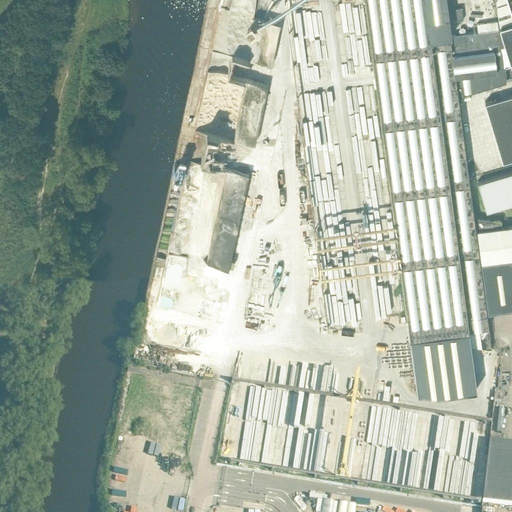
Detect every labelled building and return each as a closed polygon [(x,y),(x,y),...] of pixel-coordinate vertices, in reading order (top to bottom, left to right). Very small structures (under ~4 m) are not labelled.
[(450,35),(445,0),(364,0),(409,337),(469,329),(471,345),(491,348),(458,97),(506,82),(499,28),(450,35)] [(495,0),(499,26),(511,22),(511,15),(507,0),(495,0)] [(249,58),(272,63),(280,23),(257,18),(249,58)] [(510,61),(511,60),(511,22),(499,27),(510,61)] [(237,139),(255,143),(267,85),(246,80),(234,138),(237,139)] [(511,94),(485,103),(502,161),(511,158),(511,94)] [(231,170),(237,139),(234,138),(205,132),(199,163),(227,169),(231,170)] [(208,263),(229,268),(249,174),(231,170),(227,169),(208,263)] [(511,171),(478,182),(486,211),(511,202),(511,171)] [(511,258),(511,257),(511,225),(501,227),(500,220),(475,217),(481,262),(511,258)] [(511,309),(511,258),(481,262),(488,312),(511,309)] [(203,278),(201,284),(206,285),(204,292),(221,296),(223,289),(210,286),(212,280),(203,278)] [(477,389),(471,345),(469,329),(409,337),(417,397),(477,389)] [(511,444),(489,442),(483,503),(511,506),(511,444)] [(318,501),(315,511),(337,511),(339,504),(318,501)]
